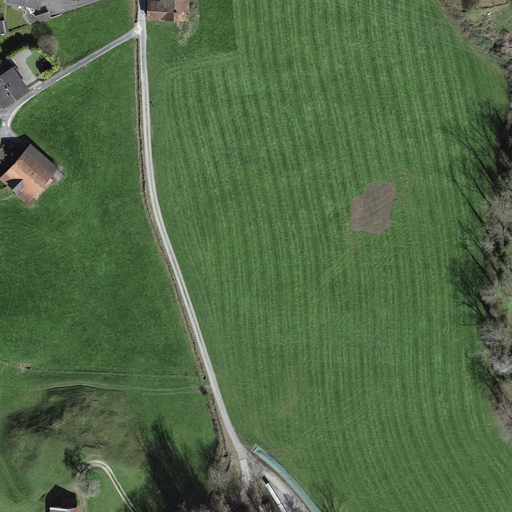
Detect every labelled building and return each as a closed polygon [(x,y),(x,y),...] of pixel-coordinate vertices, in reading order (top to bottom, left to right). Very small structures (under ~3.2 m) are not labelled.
[(149,0),(148,19),(187,21),(188,0),(149,0)] [(49,11),(35,16),(37,24),(52,18),(49,11)] [(0,20),(0,33),(9,31),(6,19),(0,20)] [(0,79),(0,110),(1,112),(25,96),(10,73),(0,79)] [(56,169),(31,147),(2,178),(27,201),(56,169)] [(51,506),(51,511),(81,511),(82,505),(77,505),(77,498),(61,498),(61,506),(51,506)]
